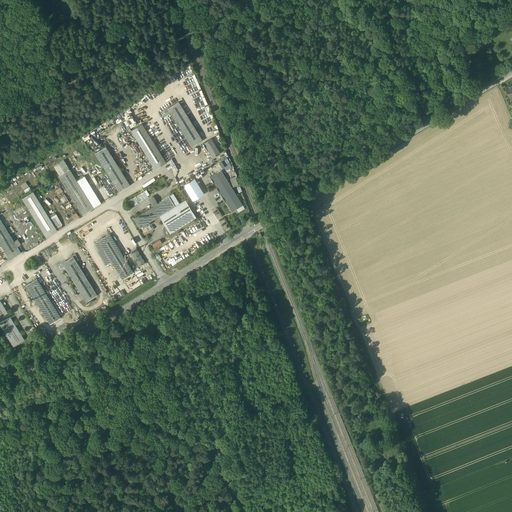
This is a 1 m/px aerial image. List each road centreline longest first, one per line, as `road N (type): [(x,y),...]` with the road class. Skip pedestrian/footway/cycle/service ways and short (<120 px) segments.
road 1 (unclassified): [(431,121),(0,387)]
road 2 (track): [(311,196),(237,17),(0,111)]
road 3 (track): [(309,197),(431,511)]
road 4 (track): [(356,511),(247,233)]
